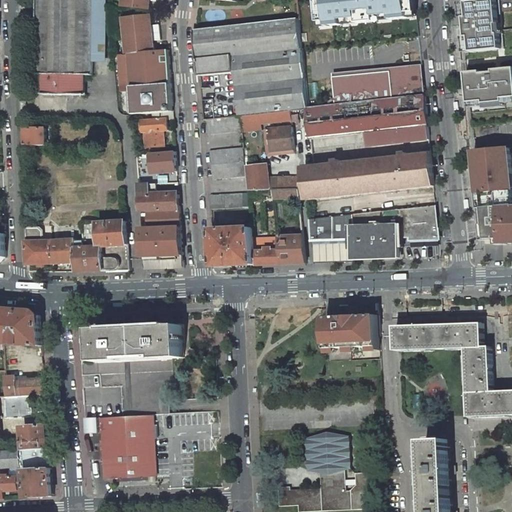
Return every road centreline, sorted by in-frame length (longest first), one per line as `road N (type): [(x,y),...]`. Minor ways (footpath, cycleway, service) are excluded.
road 1 (residential): [(12,0),(21,291)]
road 2 (unclassified): [(202,286),(185,0)]
road 3 (residential): [(435,0),(462,277)]
road 4 (secondary): [(236,286),(462,277)]
road 5 (residential): [(57,292),(76,503)]
road 6 (unclassified): [(240,494),(236,286)]
road 7 (unclassified): [(76,503),(240,494)]
road 8 (secondary): [(57,292),(202,286)]
